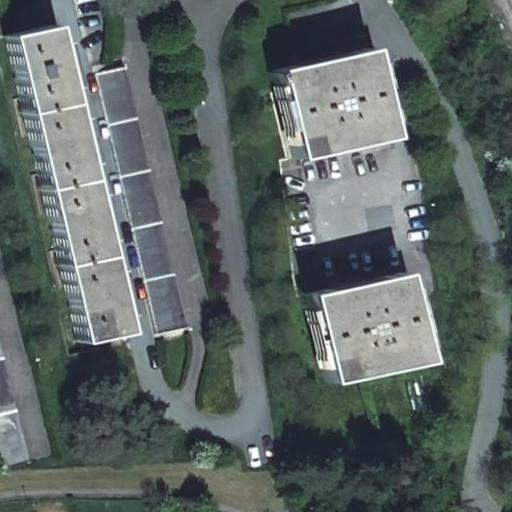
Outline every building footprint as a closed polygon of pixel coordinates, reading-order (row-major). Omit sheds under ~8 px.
[(5,36),(77,342),(122,332),(50,25),(5,36)] [(273,70),(294,159),(386,137),(365,48),(273,70)] [(93,72),(154,334),(183,328),(121,66),(93,72)] [(306,295),(327,382),(419,361),(398,273),(306,295)] [(0,470),(25,463),(0,362),(0,470)]
